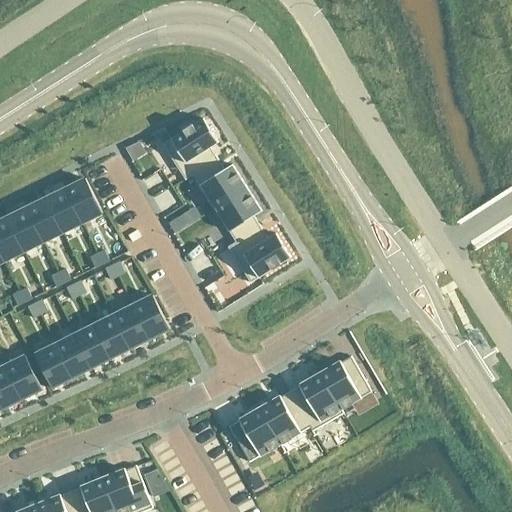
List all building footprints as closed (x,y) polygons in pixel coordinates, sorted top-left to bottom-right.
[(183,131),(162,144),(175,164),(185,181),(193,176),(193,175),(217,159),(216,157),(210,148),(218,143),(203,119),(183,131)] [(217,159),(193,175),(193,176),(200,186),(214,209),(247,188),(232,165),(224,170),(217,159)] [(85,179),(65,189),(82,223),(88,220),(102,213),(85,179)] [(247,188),(214,209),(229,232),(236,242),(236,243),(261,228),(254,217),(262,212),(247,188)] [(65,189),(46,199),(62,233),(82,223),(65,189)] [(46,199),(26,208),(43,243),(62,233),(46,199)] [(26,208),(7,218),(24,252),(43,243),(26,208)] [(185,227),(179,217),(168,224),(175,234),(185,227)] [(7,218),(0,221),(0,252),(4,262),(24,252),(7,218)] [(88,220),(82,223),(87,233),(93,230),(88,220)] [(236,242),(228,247),(250,284),(291,258),(276,234),(268,239),(261,228),(236,243),(236,242)] [(104,250),(97,254),(102,265),(109,261),(104,250)] [(97,254),(89,258),(94,268),(102,265),(97,254)] [(120,263),(112,266),(118,277),(125,273),(120,263)] [(112,266),(105,270),(110,281),(118,277),(112,266)] [(65,269),(58,273),(63,284),(71,280),(65,269)] [(58,273),(50,277),(56,287),(63,284),(58,273)] [(81,281),(73,285),(79,296),(86,292),(81,281)] [(73,285),(66,289),(71,300),(79,296),(73,285)] [(27,288),(19,292),(24,303),(32,299),(27,288)] [(19,292),(12,296),(17,306),(24,303),(19,292)] [(152,296),(132,306),(149,340),(170,330),(152,296)] [(42,301),(35,304),(40,315),(48,311),(42,301)] [(35,304),(27,308),(32,319),(40,315),(35,304)] [(132,306),(113,315),(130,350),(149,340),(132,306)] [(113,315),(94,325),(111,360),(130,350),(113,315)] [(94,325),(74,335),(92,369),(111,360),(94,325)] [(74,335),(55,344),(72,379),(92,369),(74,335)] [(55,344),(35,355),(52,389),(72,379),(55,344)] [(25,356),(5,366),(22,401),(42,390),(25,356)] [(340,361),(319,373),(343,414),(346,419),(348,417),(347,416),(346,417),(341,410),(342,409),(343,410),(352,405),(352,404),(372,392),(361,374),(351,357),(341,363),(340,361)] [(5,366),(0,368),(0,405),(2,410),(22,401),(5,366)] [(299,386),(290,392),(313,432),(343,414),(319,373),(299,385),(299,386)] [(280,396),(260,408),(281,445),(282,444),(283,445),(292,440),(291,438),(309,428),(314,436),(313,436),(313,437),(316,435),(316,434),(315,435),(313,432),(290,392),(280,397),(280,396)] [(239,421),(229,427),(241,448),(249,463),(269,451),(270,453),(279,447),(278,446),(280,445),(284,453),(283,453),(283,454),(286,453),(281,446),(281,445),(260,408),(239,420),(239,421)] [(124,469),(103,478),(115,511),(144,511),(153,508),(145,488),(136,466),(125,470),(124,469)] [(81,488),(71,492),(78,511),(115,511),(103,478),(80,487),(81,488)] [(60,495),(38,504),(41,511),(78,511),(71,492),(60,496),(60,495)]
